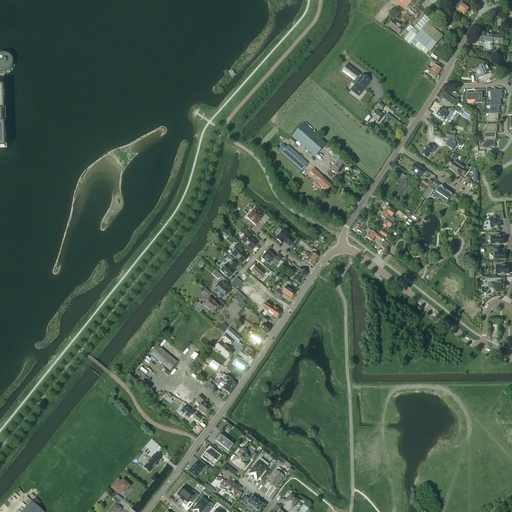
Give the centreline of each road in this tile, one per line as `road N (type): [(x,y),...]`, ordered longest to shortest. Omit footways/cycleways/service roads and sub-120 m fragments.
road 1 (secondary): [(158,495),(314,274)]
road 2 (secondary): [(480,348),(342,249)]
